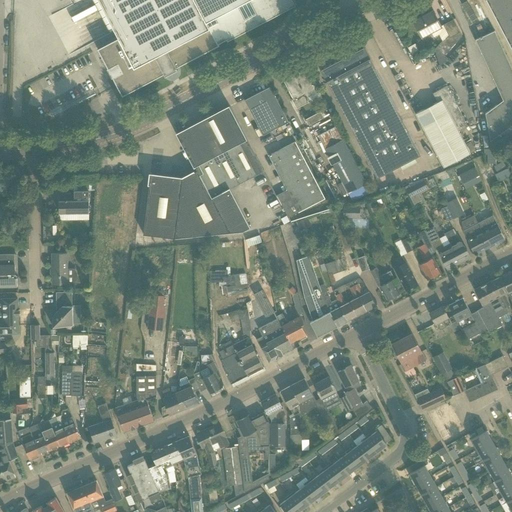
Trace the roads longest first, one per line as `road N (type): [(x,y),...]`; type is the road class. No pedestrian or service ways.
road 1 (residential): [(0,502),(228,402),(360,331)]
road 2 (tertiary): [(34,148),(83,142),(149,119),(376,0)]
road 3 (residential): [(322,511),(388,464),(406,436),(360,331)]
road 4 (residential): [(360,331),(511,256)]
road 5 (residential): [(36,309),(34,148)]
